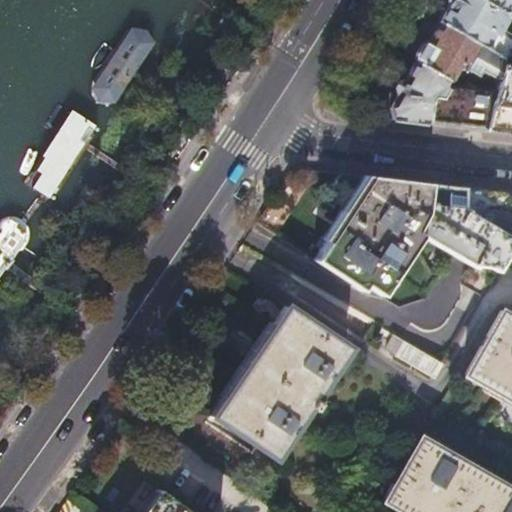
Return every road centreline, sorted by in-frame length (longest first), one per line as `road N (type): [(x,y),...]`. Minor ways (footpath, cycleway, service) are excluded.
road 1 (primary): [(258,129),(0,505)]
road 2 (residential): [(258,129),(511,160)]
road 3 (primary): [(339,0),(258,129)]
